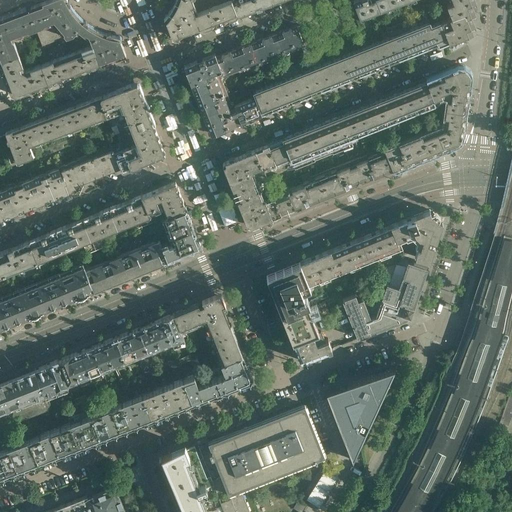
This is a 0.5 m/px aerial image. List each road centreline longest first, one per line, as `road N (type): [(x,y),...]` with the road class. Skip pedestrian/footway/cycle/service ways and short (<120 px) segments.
road 1 (residential): [(0,234),(492,40)]
road 2 (residential): [(6,116),(309,0)]
road 3 (residential): [(0,493),(283,381)]
road 4 (secondary): [(475,164),(412,176),(230,249)]
road 5 (secondary): [(239,271),(418,200),(474,189)]
road 6 (residential): [(283,381),(439,324)]
road 7 (secondary): [(230,249),(93,306)]
road 8 (secondary): [(101,324),(239,271)]
road 9 (residential): [(439,324),(472,221),(474,189)]
road 10 (unclassified): [(475,164),(492,40)]
